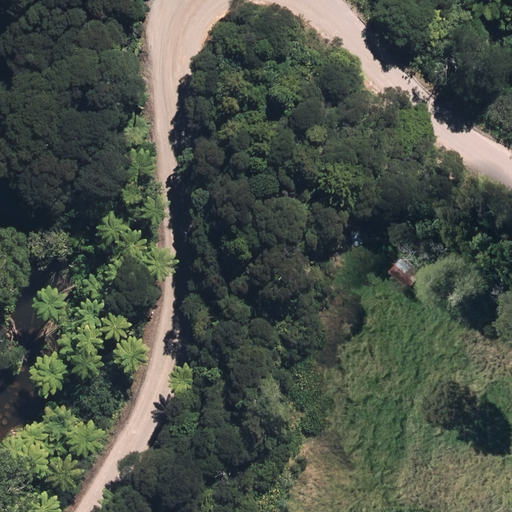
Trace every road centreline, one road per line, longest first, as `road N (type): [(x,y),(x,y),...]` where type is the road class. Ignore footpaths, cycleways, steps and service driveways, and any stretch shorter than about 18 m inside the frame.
road 1 (unclassified): [(57,511),(127,350),(138,297),(129,57),(158,4),(181,0)]
road 2 (unclassified): [(260,0),(303,35),(340,86),(511,160)]
